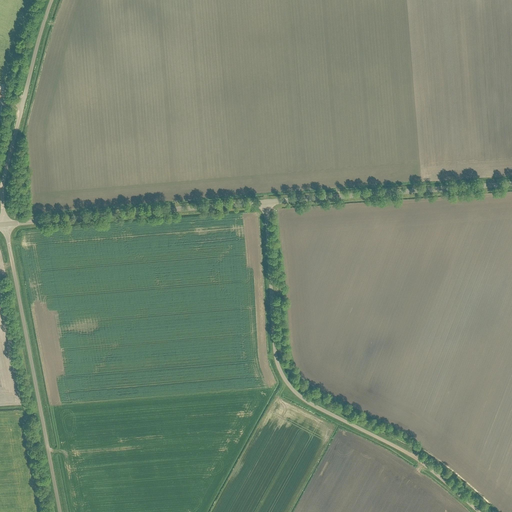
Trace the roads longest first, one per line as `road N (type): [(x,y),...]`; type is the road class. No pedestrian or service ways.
road 1 (unclassified): [(478,511),(419,460),(312,404),(287,382),(273,347),(266,201)]
road 2 (unclassified): [(60,511),(5,222)]
road 3 (tertiary): [(5,222),(266,201)]
road 4 (tertiary): [(266,201),(511,183)]
road 5 (unclassified): [(5,222),(3,179),(51,0)]
